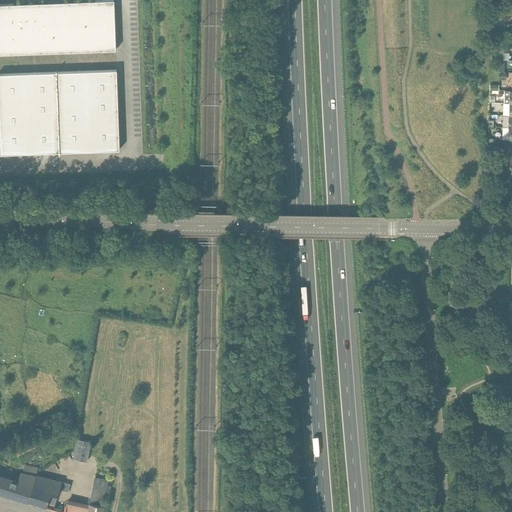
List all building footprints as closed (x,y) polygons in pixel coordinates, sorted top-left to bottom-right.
[(114,0),(0,4),(0,54),(116,50),(114,0)] [(0,150),(119,147),(116,70),(0,74),(0,150)] [(13,448),(17,456),(54,439),(50,430),(13,448)] [(72,459),(87,462),(91,442),(76,439),(72,459)] [(0,492),(28,501),(36,475),(38,468),(25,465),(23,472),(21,472),(18,480),(0,474),(0,492)] [(28,501),(53,508),(59,490),(68,492),(70,484),(62,482),(36,475),(28,501)] [(104,511),(105,506),(103,506),(106,490),(107,490),(109,480),(92,477),(88,504),(69,499),(66,511),(104,511)]
